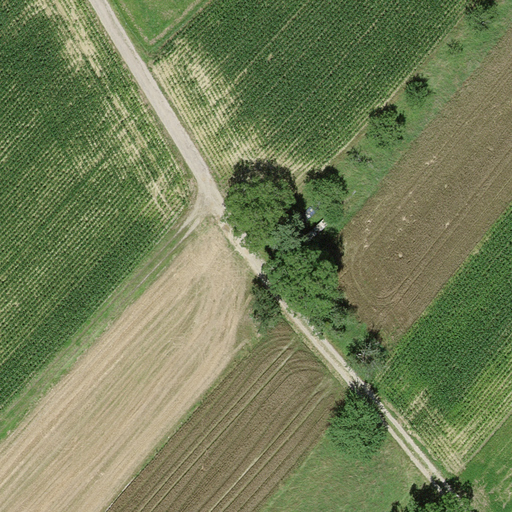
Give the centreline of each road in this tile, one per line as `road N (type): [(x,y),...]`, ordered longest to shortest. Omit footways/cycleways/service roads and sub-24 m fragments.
road 1 (track): [(460,511),(238,232),(107,0)]
road 2 (track): [(217,193),(0,424)]
